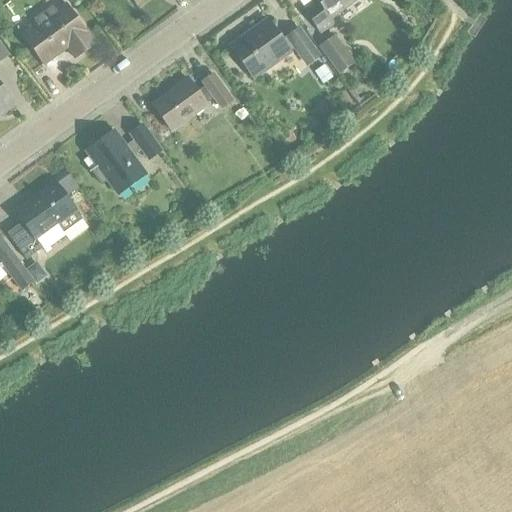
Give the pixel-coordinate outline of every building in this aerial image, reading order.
[(357,0),(315,0),(317,2),(305,11),(321,34),(334,25),(330,20),(357,0)] [(76,60),(97,45),(68,5),(52,16),(49,11),(35,22),(38,26),(22,38),(43,66),(60,54),(59,52),(66,47),(76,60)] [(267,21),(229,48),(253,80),(295,50),(307,66),(318,57),(298,30),(282,41),(267,21)] [(333,36),(318,47),(338,73),(348,66),(338,53),(343,49),(333,36)] [(221,109),(232,101),(213,75),(202,83),(205,87),(197,93),(187,78),(172,89),(174,90),(152,106),(171,132),(207,106),(206,105),(214,99),(221,109)] [(0,115),(14,106),(0,87),(0,115)] [(149,161),(161,153),(142,126),(130,135),(134,140),(125,147),(113,132),(86,151),(118,196),(146,176),(132,157),(141,150),(149,161)] [(22,222),(6,233),(25,260),(42,248),(44,251),(65,235),(63,233),(81,220),(76,212),(56,185),(29,205),(28,203),(15,212),(22,222)] [(33,283),(11,251),(0,237),(0,265),(2,264),(22,291),(33,283)] [(45,277),(36,264),(26,272),(33,283),(35,285),(45,277)]
